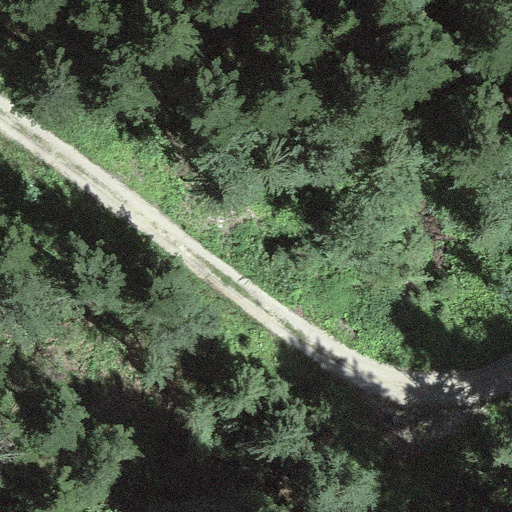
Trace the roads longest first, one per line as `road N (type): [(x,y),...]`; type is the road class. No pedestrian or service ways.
road 1 (track): [(511,376),(480,387),(422,389),(358,370),(286,327),(0,103)]
road 2 (track): [(469,0),(473,137),(459,166),(434,189),(383,205),(280,218),(217,216),(119,196)]
